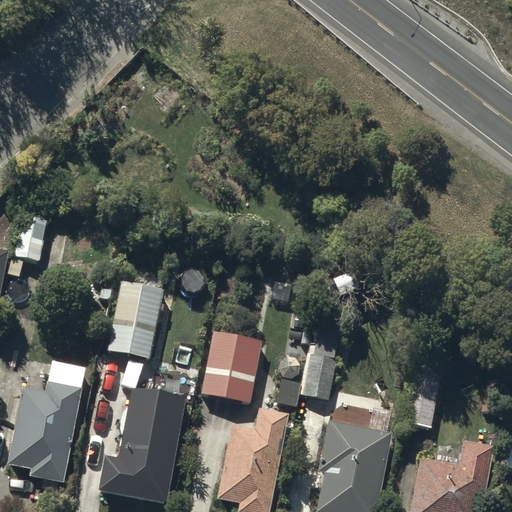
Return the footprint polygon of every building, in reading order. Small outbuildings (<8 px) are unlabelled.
[(226,185),(186,183),(186,193),(218,195),(209,207),(247,237),(277,197),(215,150),(221,143),(168,102),(167,104),(158,97),(142,118),(146,121),(140,129),(147,134),(139,144),(143,148),(121,177),(147,197),(157,184),(171,195),(191,169),(189,168),(196,159),(227,183),(226,185)] [(264,146),(251,163),(300,202),(314,185),(264,146)] [(45,227),(23,222),(15,262),(38,267),(45,227)] [(81,296),(108,300),(110,289),(104,289),(110,243),(92,240),(93,237),(83,236),(80,263),(85,264),(81,296)] [(163,299),(122,291),(108,357),(149,365),(163,299)] [(314,332),(309,360),(331,365),(337,336),(314,332)] [(259,351),(214,341),(202,399),(246,408),(259,351)] [(331,365),(309,360),(303,390),(300,401),(326,406),(335,365),(331,365)] [(442,373),(415,367),(402,428),(430,434),(442,373)] [(300,401),(303,390),(281,385),(276,409),(298,414),(300,401)] [(503,388),(488,385),(482,417),(497,420),(503,388)] [(78,398),(49,392),(47,402),(24,398),(9,471),(32,476),(31,481),(60,487),(78,398)] [(164,509),(183,409),(132,399),(119,467),(106,464),(99,497),(164,509)] [(511,468),(511,419),(506,419),(497,466),(511,468)] [(268,511),(285,424),(261,420),(257,439),(231,435),(218,506),(240,510),(239,511),(268,511)] [(374,511),(388,443),(329,431),(320,477),(327,478),(319,511),(374,511)] [(479,511),(491,457),(466,452),(461,478),(422,470),(413,511),(479,511)]
